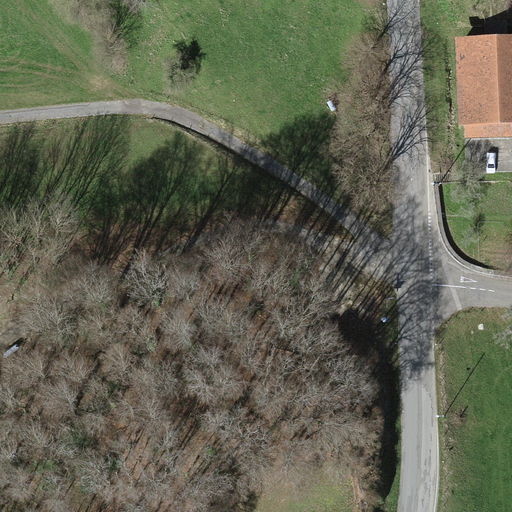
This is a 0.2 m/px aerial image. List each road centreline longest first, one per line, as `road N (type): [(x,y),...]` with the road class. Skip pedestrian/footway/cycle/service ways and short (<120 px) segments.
road 1 (track): [(0,117),(138,105),(190,119),(339,212),(414,282)]
road 2 (track): [(389,261),(269,226),(232,226),(0,339)]
road 3 (primary): [(400,0),(414,282)]
road 4 (primary): [(414,282),(414,511)]
